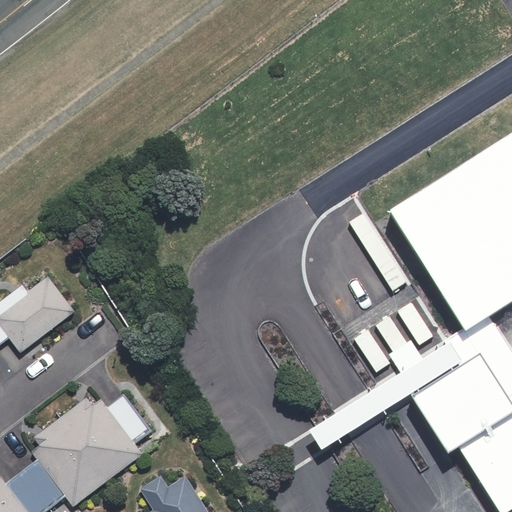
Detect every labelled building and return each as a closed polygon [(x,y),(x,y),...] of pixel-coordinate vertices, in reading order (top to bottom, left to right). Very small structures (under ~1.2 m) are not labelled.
[(511,133),(388,211),(478,354),(410,396),(445,454),(456,448),(470,469),(491,501),(499,511),(507,511),(511,509),(511,133)] [(0,345),(10,338),(22,353),(76,310),(49,275),(28,291),(23,284),(0,301),(0,345)] [(443,336),(298,424),(309,442),(454,354),(443,336)] [(0,511),(45,511),(66,496),(74,506),(144,453),(133,439),(149,427),(125,394),(109,407),(102,397),(93,403),(88,396),(35,436),(41,444),(32,451),(38,458),(6,482),(0,474),(0,511)] [(210,511),(186,475),(169,486),(162,475),(141,488),(154,509),(149,511),(210,511)]
